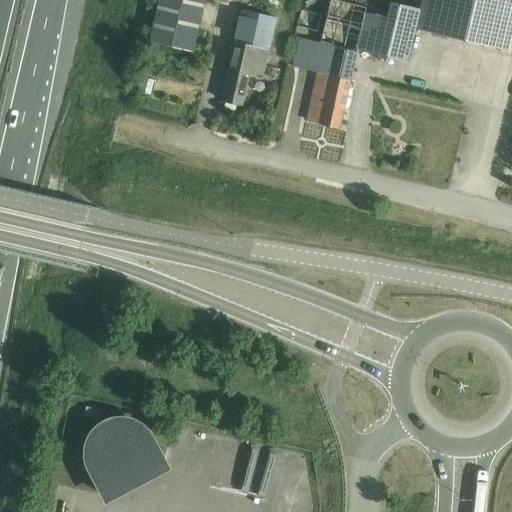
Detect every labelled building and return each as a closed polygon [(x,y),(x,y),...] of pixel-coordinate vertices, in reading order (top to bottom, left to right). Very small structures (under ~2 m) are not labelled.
[(158,0),(149,41),(193,51),(204,0),(158,0)] [(363,14),(355,50),(357,50),(405,62),(413,29),(439,35),(511,51),(511,0),(419,0),(417,9),(389,2),(385,19),(363,14)] [(240,105),(248,74),(261,77),(275,18),(240,10),(219,100),(240,105)] [(299,38),(292,67),(316,73),(305,121),(339,128),(356,52),(299,38)] [(155,50),(152,62),(162,64),(165,52),(155,50)] [(280,70),(273,69),(270,78),(278,80),(280,70)] [(142,77),(138,92),(150,95),(153,80),(142,77)] [(98,419),(100,410),(85,406),(83,416),(98,419)] [(89,466),(90,468),(105,497),(164,466),(148,437),(147,435),(145,432),(143,430),(141,428),(139,426),(137,425),(134,423),(132,422),(129,421),(126,420),(123,420),(120,420),(118,420),(115,420),(112,420),(109,421),(106,422),(104,423),(101,425),(99,427),(97,428),(95,430),(93,433),(91,435),(90,438),(89,440),(88,443),(87,446),(86,449),(86,451),(86,454),(86,457),(87,460),(88,463),(89,466)]
